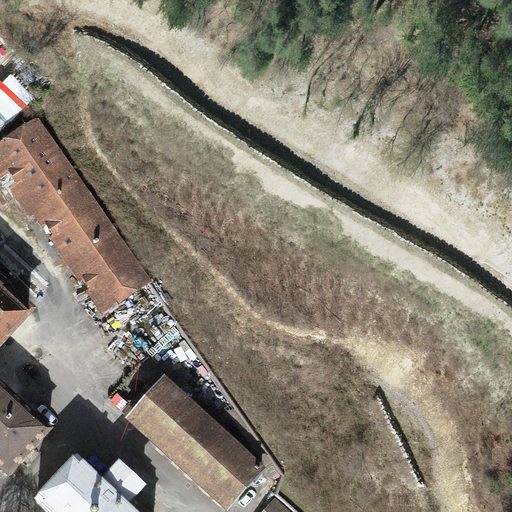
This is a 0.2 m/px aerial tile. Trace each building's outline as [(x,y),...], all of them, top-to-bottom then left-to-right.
[(148,282),(38,125),(0,151),(0,161),(105,312),(148,282)] [(0,261),(0,328),(33,291),(0,261)] [(264,461),(165,374),(129,415),(228,502),(264,461)] [(53,423),(3,379),(0,382),(0,457),(13,469),(53,423)] [(143,511),(81,457),(38,506),(45,511),(143,511)]
